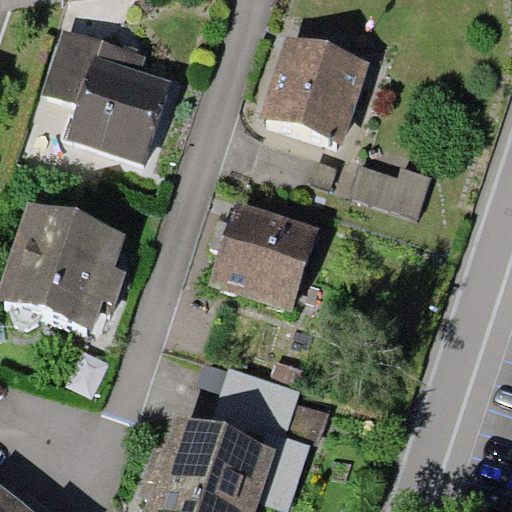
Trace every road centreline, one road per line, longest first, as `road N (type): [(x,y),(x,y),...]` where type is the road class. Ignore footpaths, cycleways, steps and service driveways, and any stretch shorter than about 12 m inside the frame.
road 1 (residential): [(256,0),(93,511)]
road 2 (residential): [(511,199),(417,511)]
